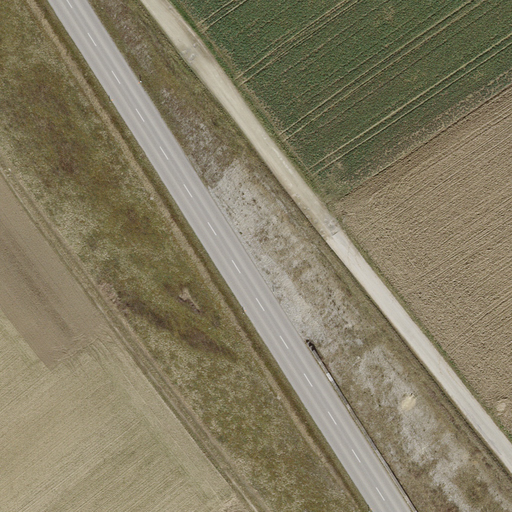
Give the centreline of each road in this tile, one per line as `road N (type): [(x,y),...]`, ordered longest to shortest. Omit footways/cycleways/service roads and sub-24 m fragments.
road 1 (tertiary): [(67,0),(392,511)]
road 2 (track): [(152,0),(511,455)]
road 3 (track): [(252,511),(160,399)]
